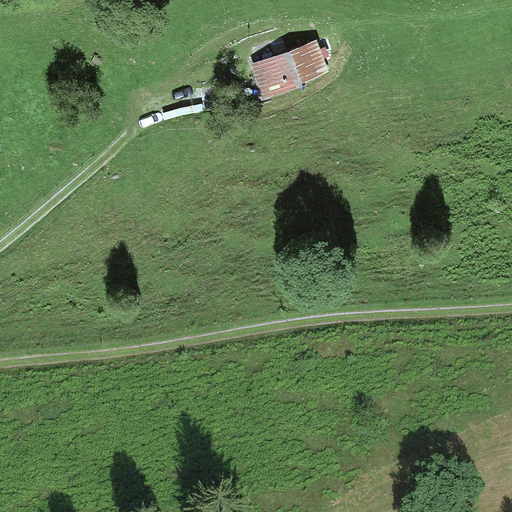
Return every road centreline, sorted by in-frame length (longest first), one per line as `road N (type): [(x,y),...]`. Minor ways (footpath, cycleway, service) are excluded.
road 1 (track): [(0,360),(300,318),(511,303)]
road 2 (track): [(0,244),(177,100)]
